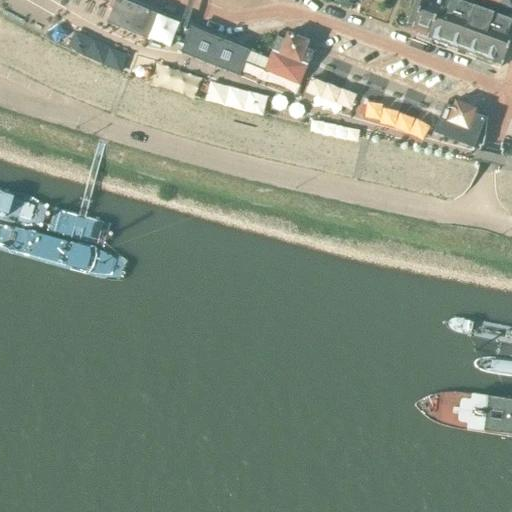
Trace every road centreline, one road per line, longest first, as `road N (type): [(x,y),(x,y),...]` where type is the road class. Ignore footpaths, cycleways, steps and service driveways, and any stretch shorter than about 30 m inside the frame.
road 1 (residential): [(476,219),(308,183),(0,88)]
road 2 (residential): [(509,92),(291,10),(226,19),(176,0)]
road 3 (residential): [(476,219),(509,92)]
